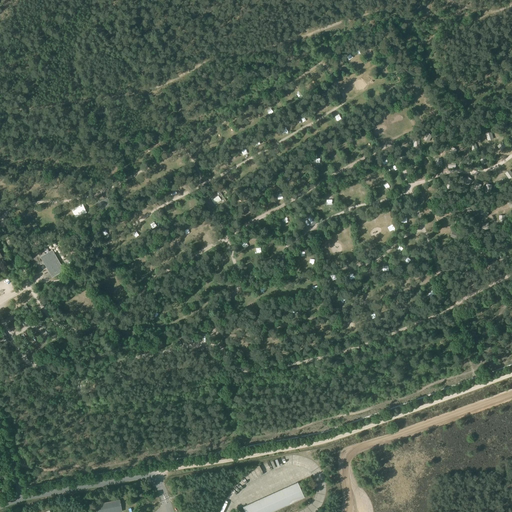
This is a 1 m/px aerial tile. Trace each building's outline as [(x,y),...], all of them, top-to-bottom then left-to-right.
[(359,128),(356,132),(360,136),(364,133),(359,128)] [(209,198),(215,208),(226,201),(219,191),(209,198)] [(100,210),(111,205),(108,198),(96,203),(100,210)] [(75,218),(86,213),(82,204),(71,209),(75,218)] [(303,222),(307,228),(315,223),(311,216),(303,222)] [(21,222),(22,227),(37,225),(36,219),(21,222)] [(52,278),(64,271),(52,250),(40,257),(52,278)] [(182,291),(179,295),(185,301),(189,297),(182,291)] [(171,298),(168,301),(175,307),(178,303),(171,298)] [(0,310),(0,312),(3,319),(12,314),(8,306),(0,310)] [(0,332),(0,334),(5,344),(10,341),(4,330),(0,332)] [(288,487),(243,507),(245,511),(272,511),(305,498),(300,488),(288,487)] [(120,500),(95,505),(96,511),(120,511),(122,511),(120,500)]
